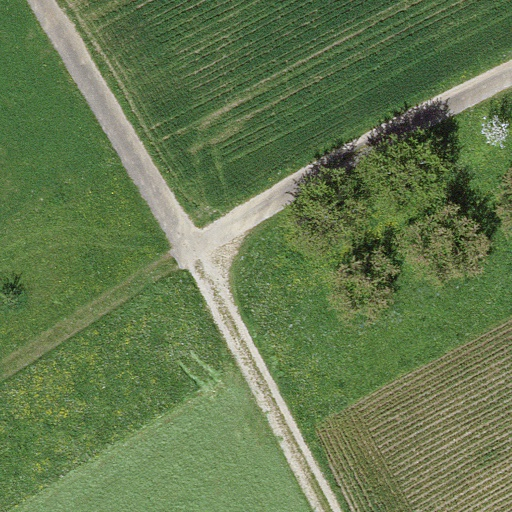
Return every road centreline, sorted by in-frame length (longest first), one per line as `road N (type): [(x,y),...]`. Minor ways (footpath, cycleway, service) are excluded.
road 1 (track): [(0,384),(511,87)]
road 2 (track): [(333,511),(206,262),(44,0)]
